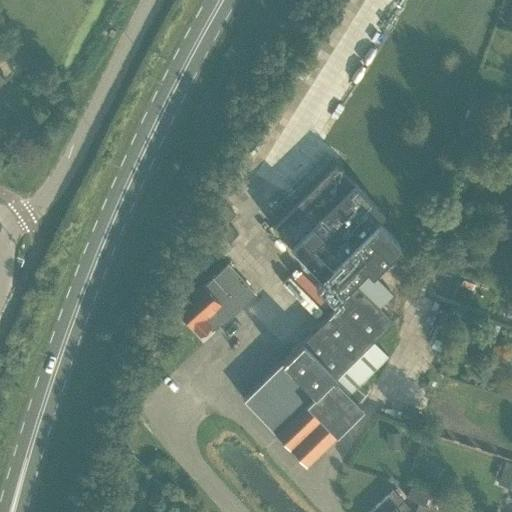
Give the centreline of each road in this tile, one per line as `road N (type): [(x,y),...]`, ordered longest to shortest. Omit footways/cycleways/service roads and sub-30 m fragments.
road 1 (primary): [(25,460),(117,204),(222,0)]
road 2 (residential): [(335,511),(241,411),(222,402),(190,408),(180,437),(239,511)]
road 3 (unclassified): [(0,237),(54,186),(152,0)]
